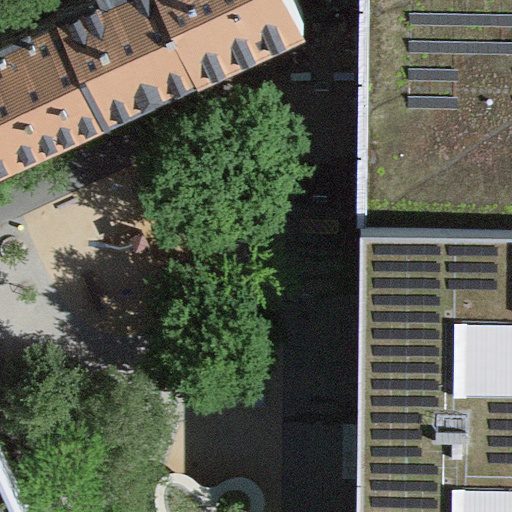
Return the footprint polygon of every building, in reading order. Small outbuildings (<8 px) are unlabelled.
[(106,102),(139,87),(165,75),(199,59),(170,0),(63,0),(57,3),(59,8),(62,7),(106,102)] [(170,0),(199,59),(301,12),(295,0),(170,0)] [(511,0),(362,0),(360,208),(511,209),(511,0)] [(2,34),(0,34),(0,109),(16,144),(106,102),(62,7),(59,8),(31,21),(29,17),(0,30),(2,34)] [(0,109),(0,151),(16,144),(0,109)] [(356,511),(511,511),(511,209),(360,208),(356,511)] [(0,510),(25,499),(0,445),(0,510)]
